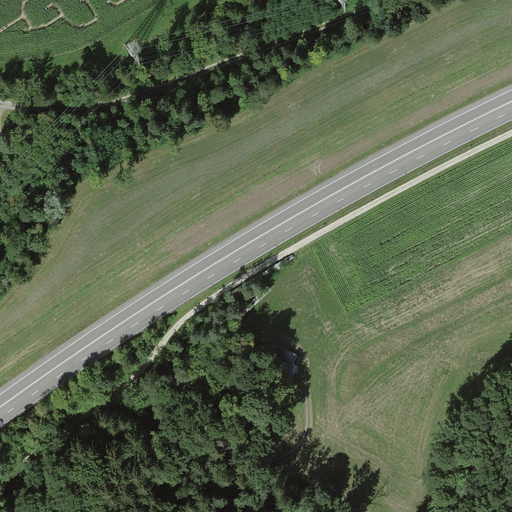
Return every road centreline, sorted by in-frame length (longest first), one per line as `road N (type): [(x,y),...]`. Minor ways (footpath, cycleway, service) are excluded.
road 1 (track): [(0,482),(121,392),(179,323),(221,289),(511,131)]
road 2 (secondary): [(511,100),(219,259),(0,410)]
road 3 (track): [(0,104),(69,107),(145,94),(388,0)]
road 4 (track): [(116,396),(211,450),(250,461),(289,457),(308,419),(303,351),(252,319)]
